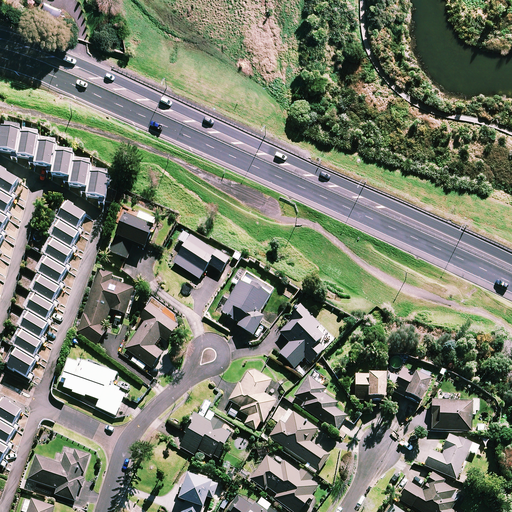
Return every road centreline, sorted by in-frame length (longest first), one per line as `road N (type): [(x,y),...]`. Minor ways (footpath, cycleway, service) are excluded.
road 1 (trunk): [(511,283),(130,107),(0,58)]
road 2 (trunk): [(0,34),(511,258)]
road 3 (track): [(268,209),(167,155),(5,105)]
road 4 (residential): [(191,374),(135,428),(102,511)]
